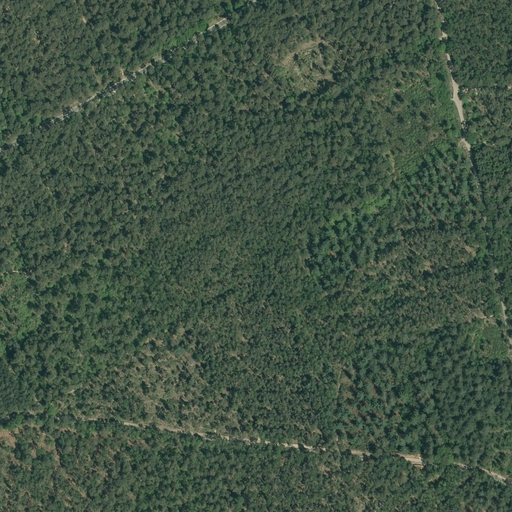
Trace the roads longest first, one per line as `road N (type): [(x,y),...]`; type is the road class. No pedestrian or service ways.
road 1 (track): [(511,483),(434,462),(57,417)]
road 2 (tertiary): [(0,151),(260,0)]
